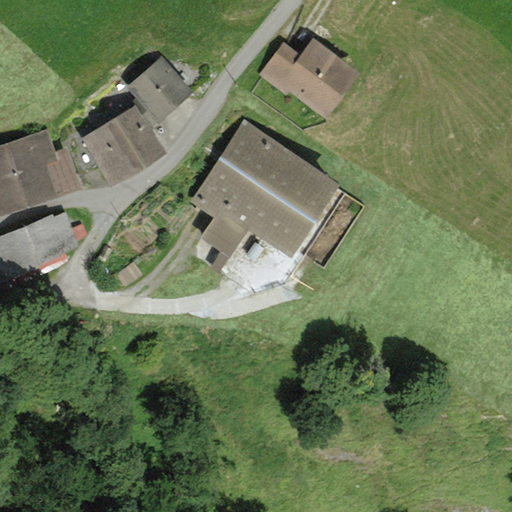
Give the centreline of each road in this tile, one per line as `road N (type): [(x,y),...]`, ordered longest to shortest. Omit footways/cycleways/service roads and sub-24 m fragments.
road 1 (track): [(0,221),(143,181),(173,156),(291,0)]
road 2 (track): [(114,195),(76,273),(83,296),(158,305),(197,301),(221,288)]
